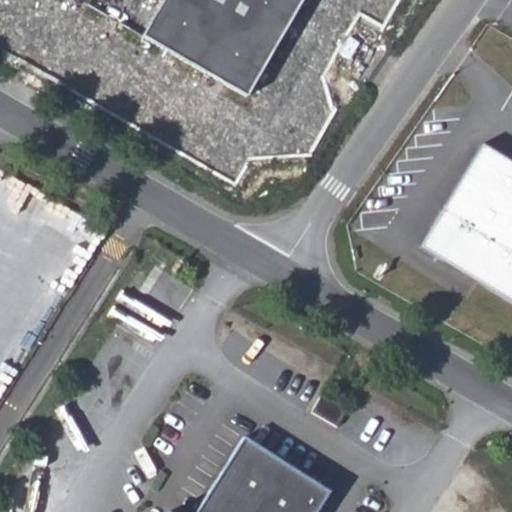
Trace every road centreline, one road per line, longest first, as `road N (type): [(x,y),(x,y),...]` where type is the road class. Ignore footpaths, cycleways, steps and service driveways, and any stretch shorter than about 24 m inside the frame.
road 1 (unclassified): [(277,269),(467,0)]
road 2 (tertiary): [(0,108),(277,269)]
road 3 (tertiary): [(277,269),(511,406)]
